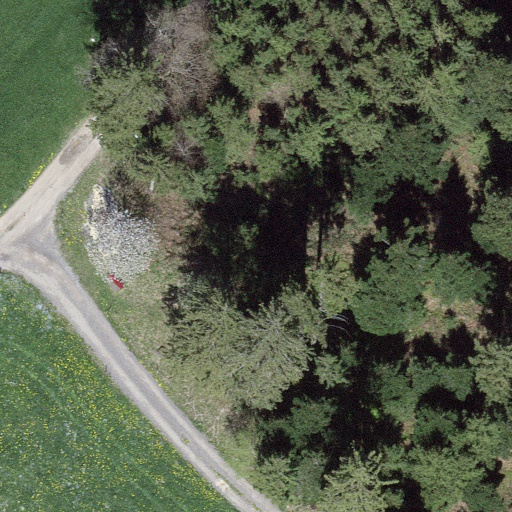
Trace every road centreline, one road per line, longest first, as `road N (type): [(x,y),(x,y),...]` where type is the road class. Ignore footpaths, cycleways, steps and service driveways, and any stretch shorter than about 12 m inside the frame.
road 1 (track): [(217,0),(99,114),(0,243)]
road 2 (track): [(0,280),(208,511)]
